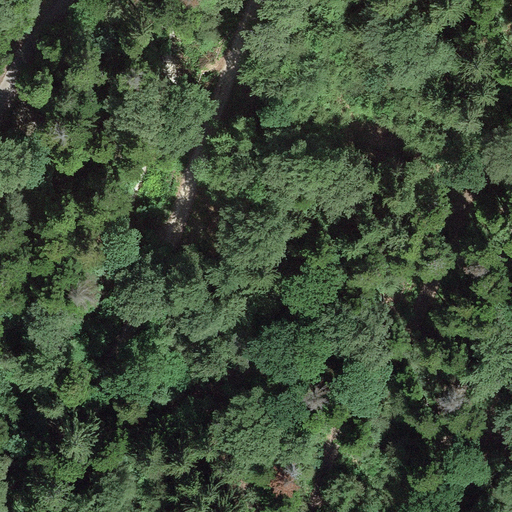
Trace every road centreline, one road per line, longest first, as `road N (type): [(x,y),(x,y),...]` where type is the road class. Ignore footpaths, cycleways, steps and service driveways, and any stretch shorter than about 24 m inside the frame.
road 1 (track): [(84,511),(262,72),(273,0)]
road 2 (track): [(332,511),(368,412),(511,186)]
